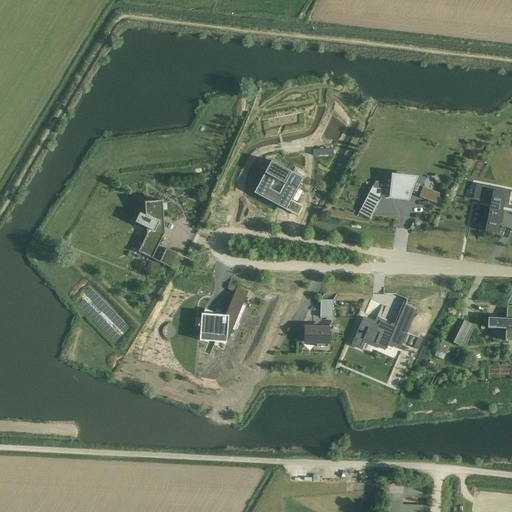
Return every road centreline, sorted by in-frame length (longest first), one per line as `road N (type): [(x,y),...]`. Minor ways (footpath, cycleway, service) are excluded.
road 1 (track): [(0,426),(205,432),(236,390),(293,266)]
road 2 (residential): [(293,266),(222,260),(214,242),(227,230),(422,264)]
road 3 (unclassified): [(274,460),(511,476)]
road 4 (residential): [(293,266),(422,264)]
